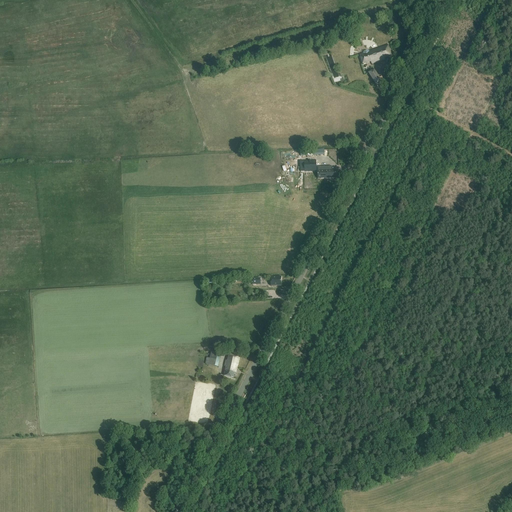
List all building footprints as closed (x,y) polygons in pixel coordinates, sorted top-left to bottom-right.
[(391,55),(388,45),(369,51),(368,51),(368,50),(367,50),(366,50),(365,50),(364,51),(363,52),(363,53),(359,55),(362,64),(370,61),(371,63),(384,59),(384,58),(391,55)] [(378,78),(373,69),(368,72),(376,86),(384,81),(381,76),(378,78)] [(316,171),(316,160),(299,161),(300,172),(316,171)] [(320,169),(321,178),(336,178),(335,170),(329,170),(329,168),(320,169)] [(271,286),(280,285),(280,277),(271,277),(271,286)] [(214,352),(210,351),(209,356),(213,357),(212,359),(206,358),(205,364),(217,366),(219,360),(219,359),(219,358),(220,353),(214,352)] [(235,374),(240,356),(229,353),(227,361),(226,360),(224,366),(226,367),(224,375),(233,378),(234,374),(235,374)]
